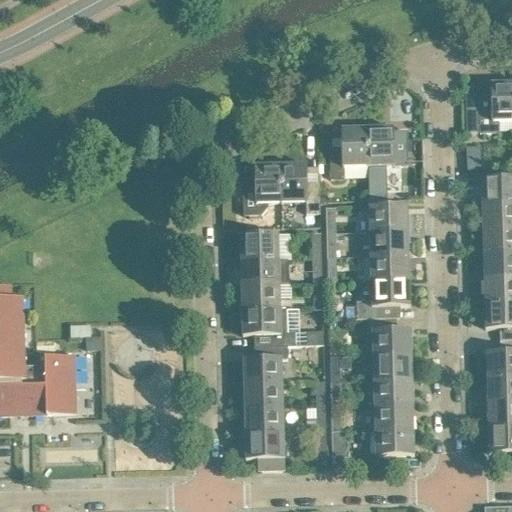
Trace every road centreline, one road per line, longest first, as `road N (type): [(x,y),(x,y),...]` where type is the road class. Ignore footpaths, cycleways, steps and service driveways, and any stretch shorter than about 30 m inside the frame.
road 1 (residential): [(209,497),(205,152),(440,50)]
road 2 (residential): [(452,491),(440,50)]
road 3 (residential): [(209,497),(452,491)]
road 4 (residential): [(0,503),(209,497)]
